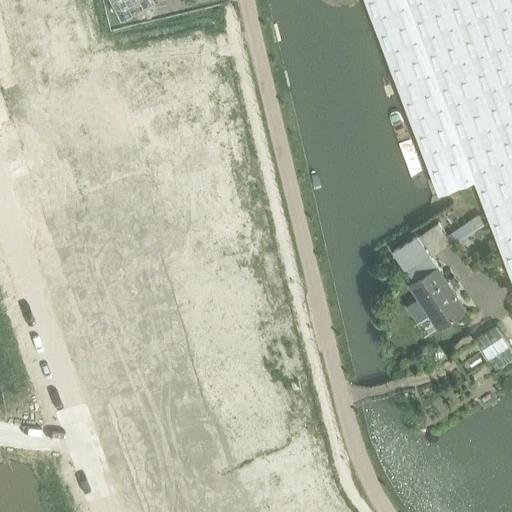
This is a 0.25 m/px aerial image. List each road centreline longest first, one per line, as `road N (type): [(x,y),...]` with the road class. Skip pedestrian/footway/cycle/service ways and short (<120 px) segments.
road 1 (unclassified): [(386,511),(359,466),(243,0)]
road 2 (residential): [(0,199),(112,511)]
